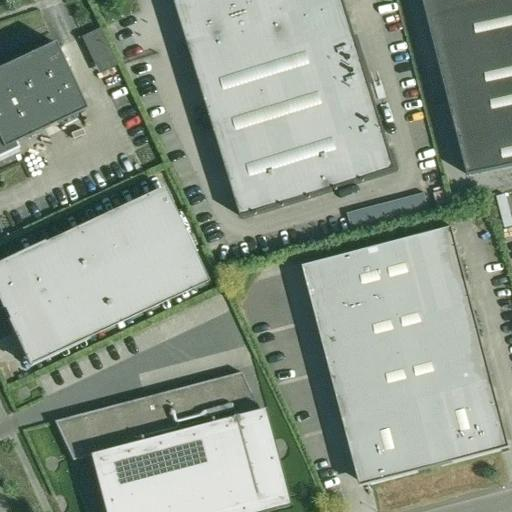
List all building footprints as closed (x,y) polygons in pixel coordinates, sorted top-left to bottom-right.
[(396,170),(343,0),(183,0),(175,3),(242,218),(396,170)] [(511,0),(447,0),(453,25),(431,30),(468,176),(511,166),(511,0)] [(0,158),(17,150),(15,144),(86,111),(54,43),(0,68),(0,158)] [(0,306),(2,310),(3,310),(8,320),(7,321),(13,334),(29,368),(89,340),(88,339),(207,283),(163,188),(44,244),(43,242),(21,253),(0,262),(0,306)] [(429,212),(424,194),(347,214),(352,232),(429,212)] [(378,248),(392,300),(467,281),(453,228),(378,248)] [(304,267),(317,320),(392,300),(378,248),(304,267)] [(392,300),(405,352),(481,332),(467,281),(392,300)] [(317,320),(330,372),(405,352),(392,300),(317,320)] [(405,352),(419,404),(494,384),(481,332),(405,352)] [(330,372),(343,423),(419,404),(405,352),(330,372)] [(90,458),(103,511),(268,511),(289,507),(264,410),(259,412),(241,374),(54,423),(72,462),(90,458)] [(436,469),(501,452),(499,445),(510,442),(494,384),(419,404),(436,469)] [(371,486),(436,469),(419,404),(343,423),(358,482),(369,479),(371,486)]
